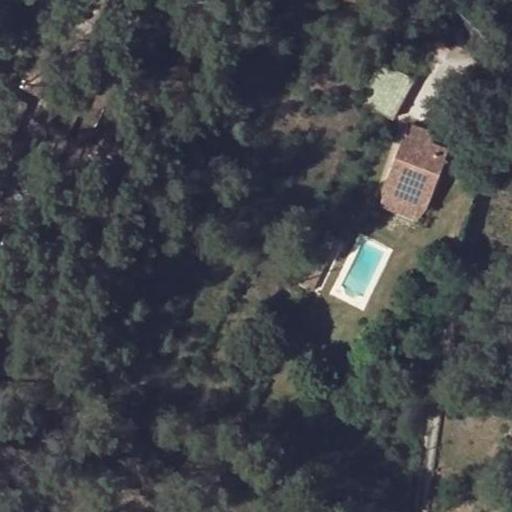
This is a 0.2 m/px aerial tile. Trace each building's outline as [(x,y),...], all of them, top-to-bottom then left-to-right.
[(395,118),(420,77),(388,59),(364,99),(395,118)] [(461,95),(456,103),(467,110),(472,102),(461,95)] [(0,128),(0,161),(3,163),(15,136),(0,128)] [(428,149),(401,138),(388,172),(401,177),(432,190),(441,164),(426,157),(428,149)] [(427,203),(432,190),(401,177),(396,191),(427,203)]
